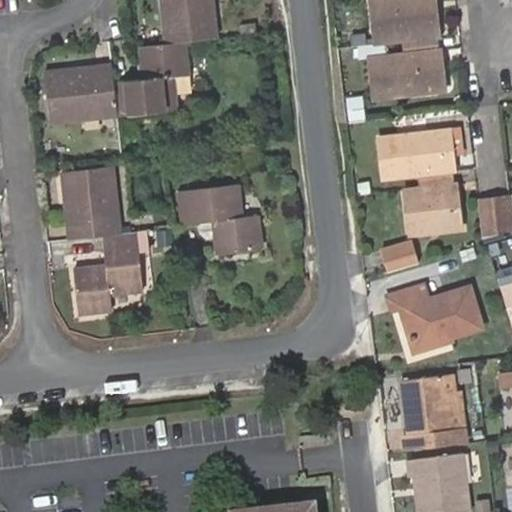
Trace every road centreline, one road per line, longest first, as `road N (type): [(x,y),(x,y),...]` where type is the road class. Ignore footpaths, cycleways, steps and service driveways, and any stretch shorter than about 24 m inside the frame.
road 1 (residential): [(303,0),(338,303),(332,328),(299,345),(44,375)]
road 2 (residential): [(44,375),(2,28)]
